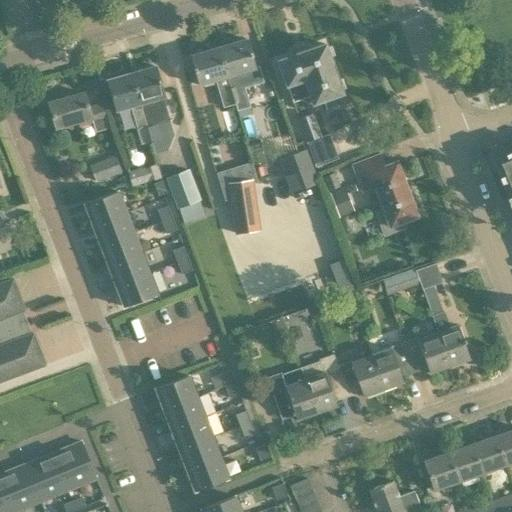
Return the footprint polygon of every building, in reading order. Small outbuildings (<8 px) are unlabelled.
[(246,39),(217,47),(225,76),(226,77),(229,89),(233,104),(234,104),(236,111),(250,107),(244,88),(263,82),(259,67),(254,68),(246,39)] [(324,43),(276,60),(286,86),(291,101),(309,95),(312,103),(312,104),(322,100),(341,94),(341,92),(324,43)] [(217,47),(191,55),(199,83),(199,85),(203,84),(214,81),(217,92),(222,107),(226,106),(233,104),(229,89),(226,77),(225,76),(217,47)] [(154,66),(129,73),(150,142),(160,139),(157,125),(157,124),(169,120),(162,96),(163,96),(154,66)] [(150,142),(129,73),(105,80),(114,110),(130,106),(131,111),(137,130),(141,145),(150,142)] [(78,125),(92,121),(95,132),(108,128),(105,118),(103,118),(99,104),(87,107),(83,93),(47,103),(54,128),(77,121),(78,125)] [(329,134),(322,136),(313,113),(297,119),(306,143),(307,143),(315,167),(339,159),(329,134)] [(291,193),(316,184),(303,150),(279,159),(291,193)] [(511,196),(511,197),(511,198),(511,152),(497,159),(511,196)] [(115,156),(90,166),(96,182),(122,172),(115,156)] [(402,221),(416,216),(395,163),(381,168),(377,156),(353,165),(363,190),(374,186),(383,208),(374,211),(383,236),(404,228),(402,221)] [(155,166),(145,169),(148,181),(159,178),(155,166)] [(190,168),(165,177),(177,209),(178,208),(184,223),(193,220),(188,205),(198,201),(200,200),(201,200),(190,168)] [(225,170),(216,173),(224,201),(231,199),(229,185),(230,185),(225,170)] [(339,186),(334,173),(321,178),(326,191),(339,186)] [(163,180),(153,185),(158,196),(168,192),(163,180)] [(230,185),(229,185),(231,199),(236,233),(260,229),(255,196),(252,182),(230,185)] [(339,218),(354,212),(347,193),(356,189),(354,183),(329,192),(339,218)] [(84,204),(92,225),(126,212),(118,191),(84,204)] [(167,206),(157,210),(161,221),(171,217),(167,206)] [(92,225),(100,245),(134,232),(126,212),(92,225)] [(172,218),(161,222),(166,234),(176,229),(172,218)] [(134,232),(100,245),(108,266),(142,253),(134,232)] [(183,247),(172,251),(177,262),(187,259),(183,247)] [(150,273),(142,253),(108,266),(116,286),(150,273)] [(188,259),(177,263),(182,274),(192,270),(188,259)] [(435,263),(416,271),(415,271),(422,290),(443,282),(435,263)] [(150,273),(116,286),(124,307),(158,294),(150,273)] [(398,292),(392,277),(382,280),(387,296),(398,292)] [(0,381),(44,365),(32,334),(30,335),(26,324),(21,311),(23,310),(11,279),(0,283),(0,381)] [(373,290),(377,292),(381,291),(383,286),(380,282),(376,282),(372,285),(373,290)] [(319,304),(322,311),(327,309),(328,308),(325,301),(324,302),(319,304)] [(431,315),(437,332),(438,332),(450,366),(470,359),(458,325),(449,328),(444,311),(431,315)] [(275,336),(288,332),(286,326),(283,317),(271,321),(275,336)] [(417,337),(403,342),(413,369),(426,364),(429,373),(450,366),(438,332),(437,332),(418,339),(417,337)] [(371,355),(383,389),(403,382),(400,374),(413,369),(403,342),(389,347),(390,349),(371,355)] [(301,367),(317,413),(337,406),(334,397),(347,393),(333,354),(318,359),(319,361),(301,367)] [(333,354),(347,393),(360,388),(363,397),(383,389),(371,355),(352,362),(351,360),(338,365),(334,354),(333,354)] [(297,420),(317,413),(301,367),(281,374),(281,373),(267,378),(280,416),(293,411),(297,420)] [(224,386),(235,382),(230,370),(219,374),(224,386)] [(155,388),(163,409),(197,396),(189,375),(155,388)] [(224,386),(228,398),(239,393),(235,382),(224,386)] [(171,430),(204,417),(197,396),(163,409),(171,430)] [(251,422),(246,410),(235,415),(239,427),(251,422)] [(212,437),(204,417),(171,430),(178,450),(212,437)] [(244,439),(255,434),(251,422),(239,427),(244,439)] [(511,428),(493,435),(503,465),(511,461),(511,428)] [(469,443),(479,473),(503,465),(493,435),(469,443)] [(212,437),(178,450),(186,470),(220,457),(212,437)] [(81,441),(53,453),(68,490),(96,478),(81,441)] [(469,443),(446,451),(456,481),(479,473),(469,443)] [(259,460),(270,456),(266,444),(254,448),(259,460)] [(456,481),(446,451),(422,460),(432,489),(456,481)] [(25,464),(40,501),(68,490),(53,453),(25,464)] [(228,478),(220,457),(186,470),(194,491),(228,478)] [(0,483),(11,511),(13,511),(40,501),(25,464),(0,474),(0,483)] [(354,465),(316,480),(325,504),(364,489),(354,465)] [(11,511),(0,483),(0,511),(11,511)] [(271,488),(275,500),(286,496),(282,484),(271,488)] [(364,489),(325,504),(328,511),(371,511),(373,511),(364,489)] [(511,493),(489,502),(492,510),(511,503),(511,493)] [(201,509),(202,511),(240,511),(235,496),(201,509)] [(72,501),(76,510),(85,506),(81,498),(72,501)] [(72,501),(64,505),(66,511),(71,511),(76,510),(72,501)] [(307,502),(297,506),(299,511),(301,511),(307,510),(310,508),(307,502)] [(489,502),(466,510),(466,511),(486,511),(492,510),(489,502)]
